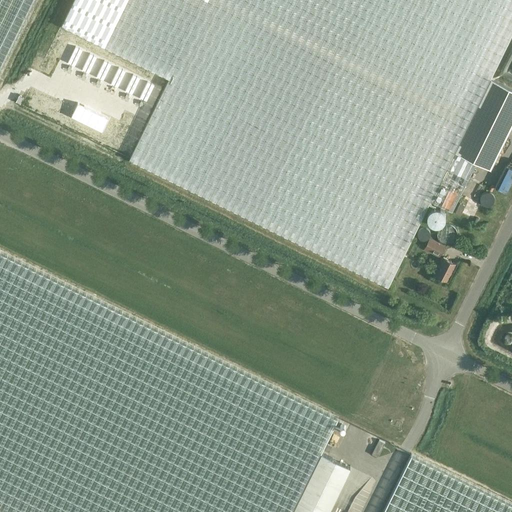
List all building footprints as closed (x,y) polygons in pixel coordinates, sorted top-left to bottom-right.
[(0,0),(0,70),(34,0),(0,0)] [(511,34),(511,0),(73,0),(61,25),(169,77),(129,158),(389,286),(431,200),(452,211),(476,162),(491,169),(511,126),(511,89),(491,79),(511,34)] [(83,49),(76,46),(68,62),(74,65),(83,49)] [(97,56),(90,53),(82,69),(89,72),(97,56)] [(111,63),(105,60),(96,76),(103,79),(111,63)] [(126,70),(119,67),(111,83),(118,86),(126,70)] [(140,78),(133,74),(125,90),(132,93),(140,78)] [(155,84),(148,81),(140,97),(147,100),(155,84)] [(108,118),(75,102),(69,115),(102,131),(108,118)] [(450,220),(450,218),(450,214),(449,212),(447,211),(446,209),(444,208),(440,207),(437,208),(435,209),(433,210),(432,211),(430,213),(430,215),(429,217),(430,221),(431,223),(432,225),(435,227),(439,228),(442,228),(445,227),(447,226),(448,224),(449,222),(450,220)] [(430,238),(424,249),(425,250),(440,257),(445,246),(445,245),(430,238)] [(327,511),(351,467),(321,452),(338,418),(82,292),(0,251),(0,511),(511,511),(511,503),(411,454),(382,511),(327,511)] [(448,281),(456,264),(444,257),(435,274),(448,281)] [(389,435),(384,447),(389,449),(393,437),(389,435)] [(378,443),(372,454),(378,457),(385,442),(382,441),(379,440),(378,443)]
